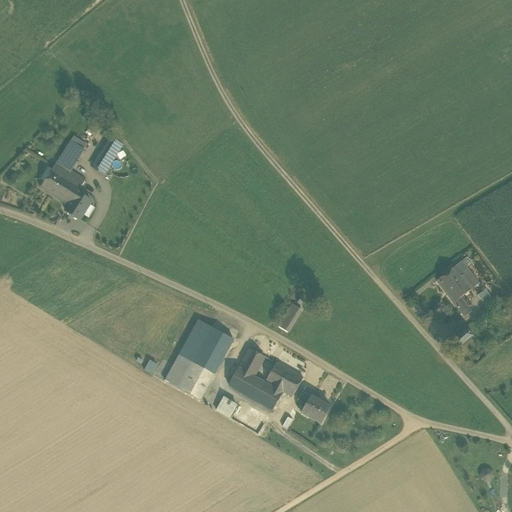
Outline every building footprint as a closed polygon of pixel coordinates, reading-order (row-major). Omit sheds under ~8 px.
[(100,119),(90,111),(84,119),(93,127),(100,119)] [(111,139),(93,168),(103,175),(122,145),(111,139)] [(84,150),(70,141),(65,150),(79,159),(84,150)] [(79,159),(65,150),(56,164),(70,172),(79,159)] [(85,181),(70,172),(56,164),(53,169),(82,186),(85,181)] [(82,186),(53,169),(41,188),(68,206),(69,206),(77,193),(82,186)] [(91,202),(77,193),(69,206),(68,206),(65,211),(79,220),(91,202)] [(462,262),(456,266),(462,275),(468,271),(473,266),(467,258),(462,262)] [(456,266),(436,281),(453,303),(460,298),(473,288),(462,275),(456,266)] [(478,284),(468,271),(462,275),(473,288),(478,284)] [(485,289),(477,296),(481,301),(489,295),(485,289)] [(489,295),(481,301),(485,306),(493,299),(489,295)] [(312,305),(301,297),(297,303),(308,311),(312,305)] [(471,312),(460,298),(453,303),(464,317),(471,312)] [(292,304),(278,327),(287,333),(302,310),(292,304)] [(198,321),(179,356),(193,363),(212,328),(198,321)] [(212,328),(193,363),(214,375),(233,340),(212,328)] [(465,330),(454,339),(453,339),(453,340),(454,340),(459,346),(459,348),(460,348),(460,346),(471,337),(473,337),(473,336),(471,336),(466,330),(466,328),(465,328),(465,330)] [(265,357),(249,349),(238,368),(254,377),(265,357)] [(193,363),(179,356),(165,382),(179,390),(193,363)] [(214,375),(193,363),(179,390),(200,401),(214,375)] [(303,378),(276,363),(265,383),(283,393),(292,398),(303,378)] [(254,377),(238,368),(228,385),(273,411),(283,393),(265,383),(265,384),(254,377)] [(302,392),(298,401),(306,405),(310,397),(302,392)] [(306,405),(301,413),(321,424),(330,408),(324,405),(325,402),(319,398),(317,400),(310,397),(306,405)] [(224,398),(216,411),(229,418),(237,405),(224,398)] [(480,471),(481,481),(493,479),(491,469),(480,471)]
